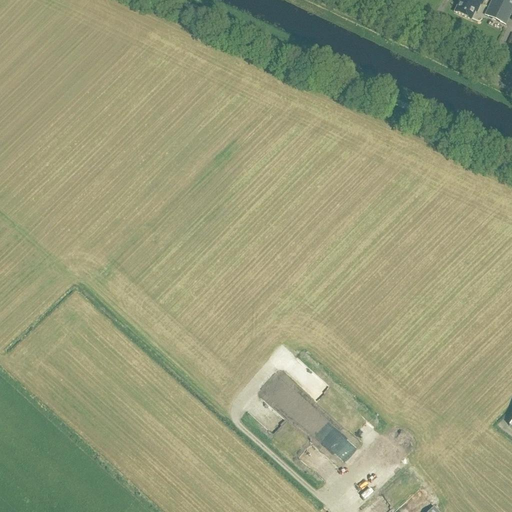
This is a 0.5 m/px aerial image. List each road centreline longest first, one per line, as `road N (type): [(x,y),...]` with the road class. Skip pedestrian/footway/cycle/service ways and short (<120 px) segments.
road 1 (unclassified): [(511,157),(176,0)]
road 2 (tertiary): [(511,89),(323,0)]
